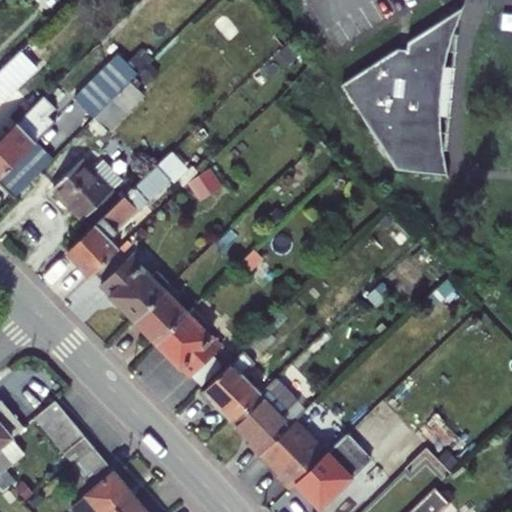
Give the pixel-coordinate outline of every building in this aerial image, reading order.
[(407,52),(398,49),(342,83),(395,169),(445,175),(443,161),(441,147),(440,132),(439,118),(439,104),(440,90),(442,76),(447,48),(450,35),(456,21),(463,9),(408,43),(407,52)] [(292,40),(287,32),(279,40),(284,47),(292,40)] [(30,48),(0,77),(0,98),(7,91),(13,97),(47,64),(30,48)] [(106,114),(142,78),(148,72),(130,53),(87,95),(106,114)] [(142,78),(106,114),(120,129),(156,93),(142,78)] [(62,156),(44,137),(36,129),(47,118),(53,112),(56,114),(69,101),(57,88),(0,144),(0,167),(25,193),(62,156)] [(56,126),(47,118),(36,129),(44,137),(56,126)] [(106,202),(115,211),(132,194),(123,185),(130,178),(109,156),(102,163),(92,153),(61,183),(93,215),(106,202)] [(115,211),(77,247),(100,272),(130,244),(121,234),(174,184),(159,169),(132,194),(115,211)] [(264,245),(247,262),(255,270),(272,253),(264,245)] [(141,251),(109,281),(142,315),(179,279),(166,265),(160,271),(141,251)] [(189,290),(179,279),(142,315),(165,340),(197,310),(183,295),(189,290)] [(216,319),(202,305),(197,310),(165,340),(198,374),(229,344),(210,324),(216,319)] [(284,336),(273,324),(258,338),(269,350),(284,336)] [(246,354),(210,389),(219,398),(223,394),(242,415),(271,388),(248,365),(253,361),(246,354)] [(287,372),(271,388),(242,415),(242,416),(262,437),(307,394),(287,372)] [(270,449),(301,420),(293,412),(310,396),(307,394),(262,437),(260,439),(270,449)] [(8,396),(0,403),(0,464),(16,483),(22,478),(12,466),(32,450),(19,434),(32,424),(8,396)] [(293,412),(301,420),(307,415),(317,405),(310,396),(293,412)] [(42,416),(52,429),(73,412),(62,399),(42,416)] [(52,429),(62,441),(82,423),(73,412),(52,429)] [(301,420),(270,449),(282,461),(283,460),(291,468),(287,471),(299,483),(306,477),(337,447),(307,415),(301,420)] [(415,419),(379,453),(391,465),(401,455),(427,431),(415,419)] [(62,441),(71,452),(91,435),(82,423),(62,441)] [(369,439),(358,428),(337,447),(306,477),(332,504),(366,472),(351,456),(369,439)] [(409,463),(435,440),(427,431),(401,455),(409,463)] [(71,452),(80,464),(101,446),(91,435),(71,452)] [(80,464),(90,476),(111,458),(101,446),(80,464)] [(111,458),(90,476),(100,487),(94,492),(110,511),(121,511),(142,495),(111,458)] [(16,483),(0,464),(0,477),(9,489),(16,483)] [(155,511),(142,495),(121,511),(155,511)] [(439,511),(441,510),(429,497),(413,511),(439,511)]
